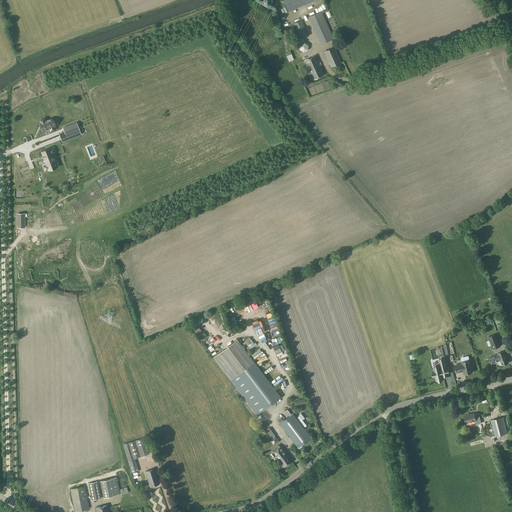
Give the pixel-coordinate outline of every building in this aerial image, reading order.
[(282,0),(288,11),(313,0),(282,0)] [(333,39),(321,11),(308,17),(321,44),(333,39)] [(294,23),(300,39),(308,35),(301,20),(294,23)] [(300,44),(299,49),(303,52),(308,50),(308,45),(304,42),(300,44)] [(341,62),(334,47),(324,51),(331,67),(341,62)] [(324,74),(315,55),(304,60),(311,75),(309,76),(311,80),(313,79),(324,74)] [(55,126),(52,119),(45,121),(44,118),(40,120),(41,123),(40,123),(43,131),(50,128),(51,131),(55,129),(54,126),(55,126)] [(63,127),(65,132),(66,134),(78,129),(79,129),(76,122),(63,127)] [(81,134),(78,129),(66,134),(65,132),(59,134),(62,142),(81,134)] [(53,147),(42,152),(47,165),(43,166),(45,170),(57,166),(52,153),(55,152),(53,147)] [(103,164),(103,163),(105,164),(106,161),(104,160),(105,159),(103,156),(100,157),(101,160),(100,160),(98,161),(99,165),(103,164)] [(489,337),(493,348),(500,345),(496,334),(489,337)] [(257,415),(276,400),(281,397),(237,339),(213,357),(246,400),(257,415)] [(498,353),(498,354),(489,357),(491,364),(500,360),(502,365),(508,363),(504,351),(498,353)] [(435,377),(436,376),(437,380),(443,378),(443,375),(444,374),(443,372),(447,371),(447,372),(448,371),(445,359),(439,360),(439,361),(440,365),(439,366),(434,367),(433,367),(434,371),(433,371),(434,371),(435,376),(435,377)] [(470,359),(461,361),(462,365),(455,366),(457,372),(464,371),(464,374),(473,372),(470,359)] [(294,401),(295,406),(307,402),(306,397),(294,401)] [(298,447),(311,437),(293,413),(280,423),(298,447)] [(474,413),(464,415),(466,423),(476,421),(477,424),(481,423),(480,416),(475,417),(474,413)] [(507,433),(503,418),(491,421),(495,436),(507,433)] [(275,435),(269,427),(265,431),(270,439),(275,435)] [(135,458),(149,454),(144,438),(123,445),(132,473),(139,471),(135,458)] [(275,456),(278,461),(287,454),(281,446),(270,454),(273,457),(275,456)] [(292,461),(287,454),(278,461),(283,467),(292,461)] [(150,487),(159,484),(154,468),(145,471),(150,487)] [(121,495),(128,492),(126,487),(119,490),(117,477),(100,481),(104,497),(121,494),(121,495)] [(92,500),(101,498),(97,481),(88,483),(92,500)] [(75,511),(89,509),(84,486),(71,489),(75,511)]
